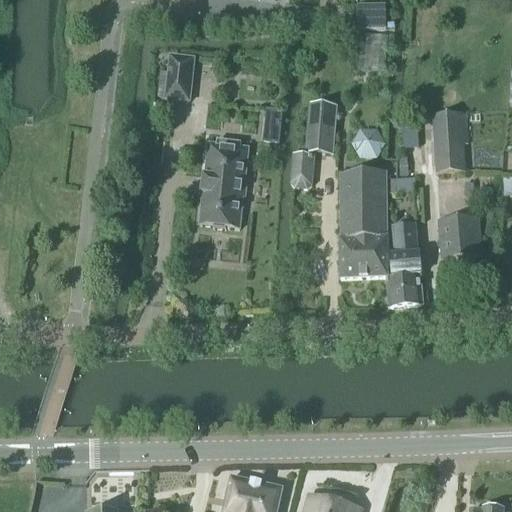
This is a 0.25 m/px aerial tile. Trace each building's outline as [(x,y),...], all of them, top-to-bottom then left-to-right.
[(385,18),(357,18),(357,33),(385,33),(385,18)] [(358,74),(384,77),(387,40),(361,38),(358,74)] [(165,103),(189,105),(194,63),(170,60),(165,103)] [(309,109),(305,156),(333,158),(337,112),(309,109)] [(265,143),(281,143),(282,111),(266,110),(265,143)] [(434,119),(435,148),(437,176),(463,175),(461,147),(468,146),(466,117),(434,119)] [(359,162),(376,163),(384,148),(376,134),(359,134),(351,148),(359,162)] [(200,229),(213,230),(212,232),(226,234),(226,232),(239,233),(243,201),(244,201),(246,185),(244,184),(248,152),(240,151),(241,147),(217,144),(216,149),(208,148),(205,180),(203,180),(201,196),(203,197),(200,229)] [(291,189),(294,192),(307,193),(311,189),(314,161),(295,159),(293,159),(290,188),(291,189)] [(398,161),(399,180),(407,180),(406,161),(398,161)] [(340,283),(385,281),(386,261),(387,255),(387,241),(387,177),(360,178),(339,179),(340,283)] [(438,226),(441,264),(481,260),(478,222),(438,226)] [(386,261),(385,281),(388,312),(421,309),(419,279),(421,279),(419,257),(417,258),(414,231),(411,231),(410,227),(403,228),(404,232),(393,233),(395,254),(387,255),(386,261)] [(277,511),(282,493),(231,482),(223,511),(277,511)] [(355,511),(309,499),(305,511),(355,511)]
